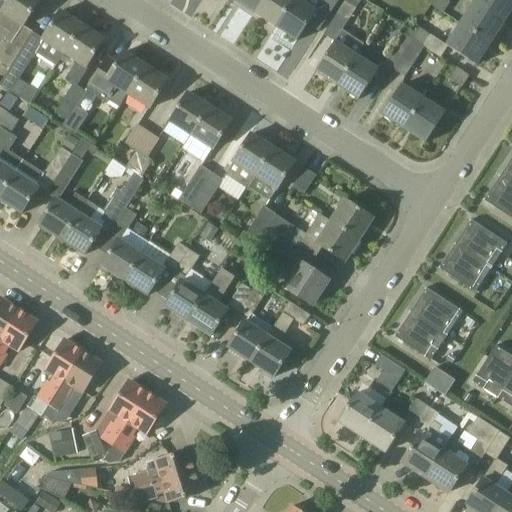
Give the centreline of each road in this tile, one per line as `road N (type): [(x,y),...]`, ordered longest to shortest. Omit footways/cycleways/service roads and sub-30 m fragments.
road 1 (residential): [(432,202),(117,0)]
road 2 (tertiary): [(279,444),(0,260)]
road 3 (residential): [(279,444),(432,202)]
road 4 (residential): [(432,202),(511,86)]
road 5 (tertiary): [(383,511),(279,444)]
